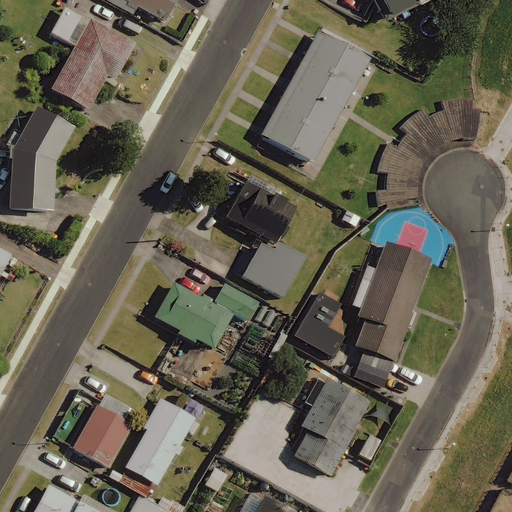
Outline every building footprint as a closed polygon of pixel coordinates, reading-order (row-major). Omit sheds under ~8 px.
[(117,0),(164,26),(178,0),(117,0)] [(377,0),(385,19),(412,6),(414,0),(377,0)] [(131,49),(64,12),(50,37),(73,50),(49,94),(85,115),(104,80),(112,84),(131,49)] [(315,35),(258,135),(307,163),(365,63),(315,35)] [(377,208),(415,199),(414,186),(418,171),(423,159),(434,149),(447,142),(459,139),(473,140),(478,111),(470,110),(470,101),(464,101),(459,100),(450,102),(441,104),(443,112),(438,114),(427,118),(423,111),(416,115),(412,118),(406,123),(400,129),(406,134),(402,138),(400,141),(394,151),(387,146),(384,150),(382,156),(379,163),(377,173),(385,175),(385,179),(384,183),(385,192),(374,193),(377,208)] [(74,131),(37,111),(22,130),(11,150),(7,214),(50,217),(53,168),(74,131)] [(290,210),(242,184),(222,219),(270,246),(290,210)] [(352,349),(392,363),(429,261),(383,244),(356,318),(362,320),(352,349)] [(277,300),(300,260),(274,245),(270,252),(258,246),(239,278),(277,300)] [(0,277),(10,259),(0,253),(0,277)] [(228,317),(171,285),(152,319),(208,351),(228,317)] [(255,304),(223,285),(212,304),(244,323),(255,304)] [(318,295),(292,337),(329,359),(341,340),(323,330),(337,307),(318,295)] [(292,458),(328,477),(368,404),(325,381),(300,427),(307,430),(292,458)] [(123,470),(153,487),(191,420),(158,401),(141,430),(145,432),(123,470)] [(129,427),(94,407),(70,449),(105,469),(129,427)] [(149,490),(113,469),(106,481),(142,501),(149,490)] [(227,478),(214,471),(204,488),(217,495),(227,478)] [(92,511),(47,486),(32,511),(92,511)] [(286,511),(263,499),(255,511),(286,511)] [(162,511),(145,503),(140,511),(162,511)]
